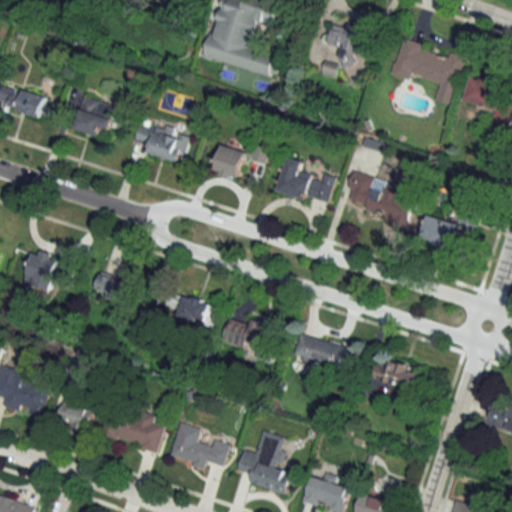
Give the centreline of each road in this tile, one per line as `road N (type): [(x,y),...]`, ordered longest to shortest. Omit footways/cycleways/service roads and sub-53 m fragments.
road 1 (residential): [(138,215),(164,242),(511,356)]
road 2 (residential): [(511,316),(186,210),(138,215)]
road 3 (residential): [(423,511),(511,236)]
road 4 (residential): [(179,511),(0,452)]
road 5 (residential): [(138,215),(0,170)]
